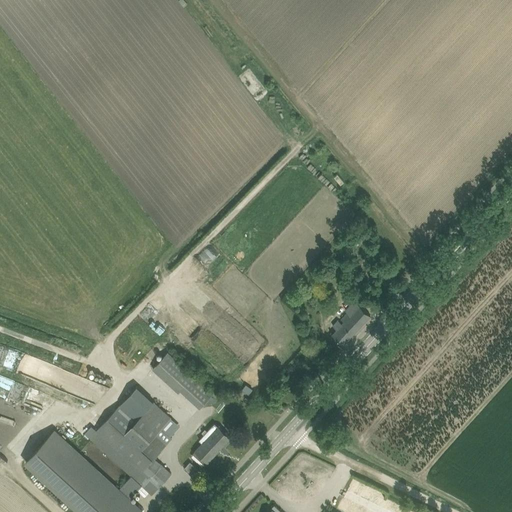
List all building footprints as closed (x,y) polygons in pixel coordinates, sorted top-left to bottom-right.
[(332,333),(344,344),(371,315),(353,299),(344,309),(346,311),(340,318),(342,320),(341,322),(337,319),(331,325),(335,329),(332,333)] [(181,390),(194,376),(167,352),(154,365),(155,366),(181,390)] [(153,456),(163,446),(171,437),(161,428),(171,416),(153,400),(151,402),(143,410),(126,395),(89,436),(132,475),(119,490),(54,431),(27,461),(82,511),(143,511),(129,499),(143,484),(153,494),(172,473),(153,456)] [(232,435),(230,437),(219,426),(220,425),(220,424),(193,453),(194,453),(199,448),(210,459),(205,464),(206,464),(232,436),(232,435)] [(191,460),(184,467),(193,475),(200,469),(191,460)] [(138,491),(144,496),(149,491),(143,486),(138,491)]
